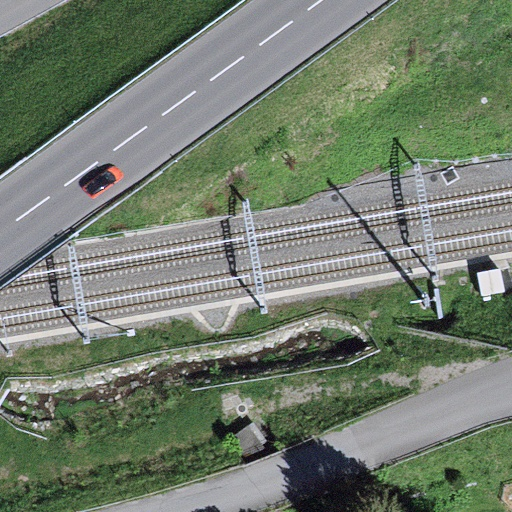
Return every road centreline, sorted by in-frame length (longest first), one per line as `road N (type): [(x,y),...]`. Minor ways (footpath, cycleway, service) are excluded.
road 1 (primary): [(322,0),(0,234)]
road 2 (residential): [(171,511),(511,391)]
